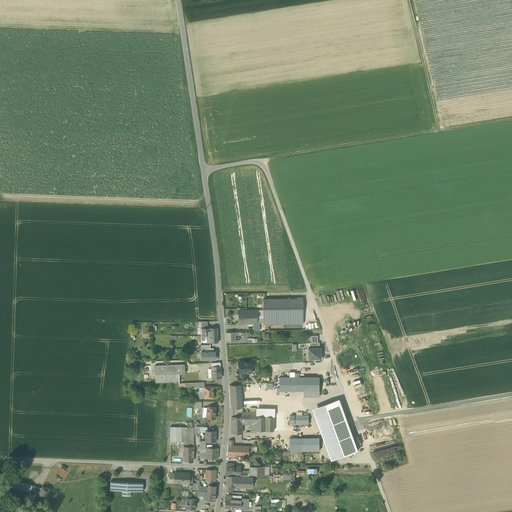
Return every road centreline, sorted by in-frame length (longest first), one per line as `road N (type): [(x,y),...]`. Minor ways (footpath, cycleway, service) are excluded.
road 1 (track): [(202,169),(261,159),(389,511)]
road 2 (unclassified): [(177,0),(218,292)]
road 3 (track): [(261,159),(511,119)]
road 4 (unclassified): [(222,467),(0,457)]
road 5 (residential): [(218,292),(228,411),(222,467)]
road 6 (track): [(355,419),(511,394)]
road 7 (track): [(408,0),(437,131)]
